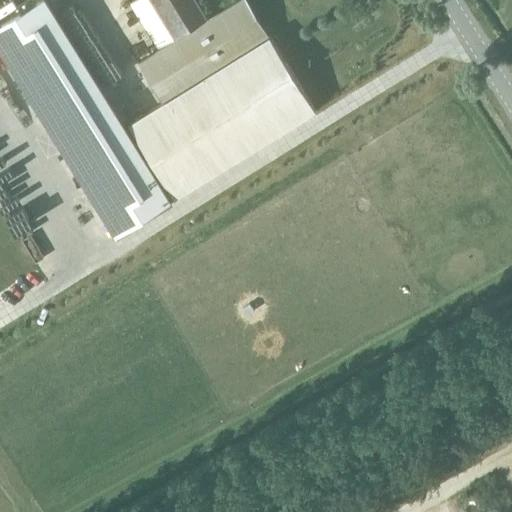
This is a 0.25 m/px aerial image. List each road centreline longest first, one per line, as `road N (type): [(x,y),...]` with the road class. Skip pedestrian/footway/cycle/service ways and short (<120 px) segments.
road 1 (unclassified): [(191,511),(511,331)]
road 2 (unclassified): [(511,102),(446,0)]
